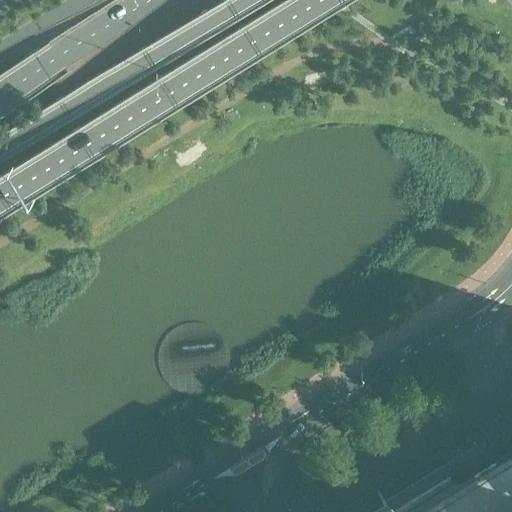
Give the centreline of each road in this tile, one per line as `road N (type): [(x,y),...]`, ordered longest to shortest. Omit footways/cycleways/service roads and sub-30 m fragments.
road 1 (tertiary): [(158,511),(511,284)]
road 2 (primary): [(306,0),(0,186)]
road 3 (primary): [(248,0),(0,151)]
road 4 (trunk): [(150,0),(0,93)]
